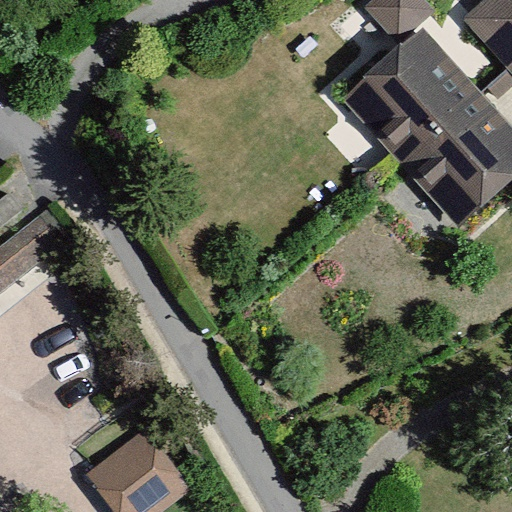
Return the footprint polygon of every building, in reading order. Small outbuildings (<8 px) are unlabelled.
[(425,0),(373,0),(366,7),(398,43),(434,10),(425,0)] [(511,0),(478,0),(470,8),(511,52),(511,0)] [(511,138),(426,43),(344,115),(459,243),(511,195),(511,138)] [(0,299),(83,237),(58,203),(0,246),(0,299)] [(151,424),(92,470),(124,511),(161,511),(198,484),(151,424)]
